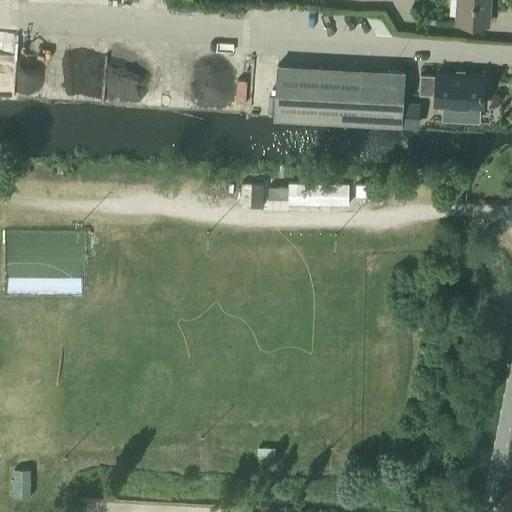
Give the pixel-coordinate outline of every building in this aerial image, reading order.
[(458,0),(457,23),(488,25),(489,0),(458,0)] [(380,16),(365,15),(375,32),(391,34),(380,16)] [(251,64),(159,58),(155,113),(248,118),(251,64)] [(278,64),(275,117),(419,125),(420,103),(403,103),(405,71),(278,64)] [(435,105),(443,105),(442,119),(456,120),(478,121),(479,107),(483,107),(483,93),(487,93),(488,80),(488,79),(484,79),(484,76),(452,74),(436,73),(436,75),(420,74),(419,94),(435,95),(435,105)] [(251,182),(251,205),(262,206),(263,182),(251,182)] [(288,183),(288,204),(300,204),(349,205),(349,184),(288,183)] [(356,183),(356,195),(365,195),(366,183),(356,183)] [(14,469),(13,497),(30,497),(31,469),(14,469)]
